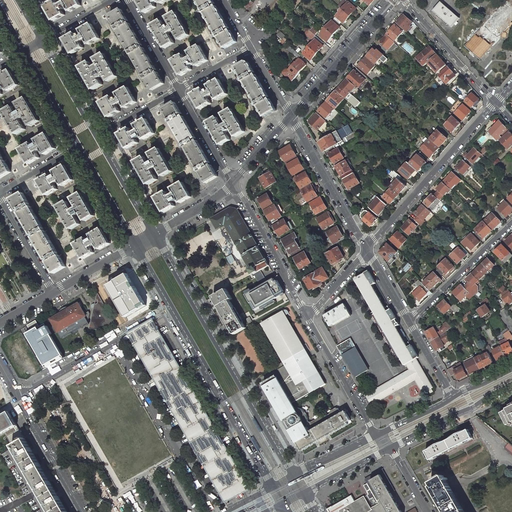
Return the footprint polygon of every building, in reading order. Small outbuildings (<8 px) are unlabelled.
[(62,17),(65,15),(63,12),(67,10),(66,8),(67,7),(65,2),(63,0),(62,0),(58,3),(56,0),(46,7),(54,21),(59,18),(58,17),(61,15),(62,17)] [(63,0),(65,2),(67,7),(70,12),(73,10),(73,9),(76,7),(76,9),(81,6),(77,0),(63,0)] [(137,0),(145,13),(156,7),(154,4),(158,1),(156,0),(137,0)] [(222,41),(224,44),(223,45),(225,49),(237,42),(234,38),(233,38),(231,35),(233,35),(230,30),(228,32),(226,30),(229,28),(226,24),(225,25),(223,21),(225,21),(220,13),(219,14),(217,11),(219,10),(216,6),(213,7),(212,5),(215,4),(212,0),(211,0),(197,0),(199,3),(200,2),(202,5),(201,6),(203,10),(201,10),(201,11),(202,13),(203,14),(205,13),(207,17),(208,16),(210,19),(209,20),(213,27),(214,27),(216,30),(215,31),(217,34),(215,35),(215,36),(216,38),(218,38),(219,37),(221,41),(222,41)] [(349,2),(346,0),(343,0),(338,6),(342,9),(349,2)] [(423,0),(491,71),(505,58),(451,1),(452,0),(423,0)] [(356,9),(349,2),(342,9),(350,16),(356,9)] [(122,33),(123,37),(122,37),(126,45),(128,44),(130,47),(128,48),(130,51),(129,52),(129,53),(129,54),(130,55),(131,56),(131,55),(132,55),(134,59),(136,58),(138,61),(136,62),(141,69),(142,68),(144,72),(142,72),(144,75),(143,76),(143,77),(144,79),(145,80),(146,79),(149,83),(150,82),(152,85),(151,86),(153,90),(164,84),(162,80),(161,80),(159,77),(160,76),(158,72),(157,73),(156,71),(155,70),(156,70),(154,66),(153,66),(151,63),(152,62),(148,55),(147,56),(145,53),(146,52),(144,48),(143,48),(142,47),(141,46),(142,45),(140,41),(139,42),(137,39),(138,38),(134,31),(132,31),(131,28),(132,27),(130,23),(129,24),(128,22),(127,21),(128,21),(126,17),(124,17),(123,14),(124,14),(122,9),(110,16),(112,20),(114,20),(115,23),(114,23),(116,27),(114,27),(114,28),(115,30),(116,31),(117,31),(118,30),(120,34),(122,33)] [(350,16),(342,9),(336,16),(344,23),(350,16)] [(180,40),(189,35),(187,31),(186,32),(184,28),(185,28),(180,20),(179,20),(177,17),(178,16),(176,12),(167,17),(172,27),(175,31),(176,34),(180,40)] [(413,23),(404,15),(398,22),(407,32),(411,28),(410,26),(413,23)] [(340,24),(334,18),(326,28),(333,35),(340,27),(338,26),(340,24)] [(153,26),(166,49),(175,43),(171,37),(176,34),(175,31),(172,27),(171,28),(170,26),(166,28),(162,21),(153,26)] [(388,33),(395,40),(403,32),(405,30),(397,23),(396,25),(388,33)] [(88,28),(85,30),(84,29),(81,30),(84,36),(86,40),(88,42),(89,45),(92,43),(92,42),(95,40),(95,42),(100,39),(92,24),(87,27),(88,28)] [(318,31),(313,27),(310,31),(315,35),(318,31)] [(333,35),(326,28),(319,35),(327,42),(333,35)] [(315,35),(310,31),(308,33),(307,34),(312,39),(313,37),(316,39),(322,45),(324,43),(315,35)] [(74,36),(71,38),(70,37),(65,40),(73,54),(84,48),(82,45),(88,42),(86,40),(84,36),(82,37),(81,35),(79,35),(78,37),(76,33),(73,35),(74,36)] [(282,39),(277,35),(274,38),(283,46),(286,42),(282,39)] [(395,42),(386,35),(380,42),(388,49),(395,42)] [(309,46),(316,52),(317,53),(323,46),(322,45),(316,39),(309,46)] [(208,60),(200,46),(195,49),(196,50),(193,52),(192,50),(189,52),(190,54),(192,57),(194,61),(198,67),(200,65),(200,64),(203,62),(203,63),(208,60)] [(300,55),(290,46),(287,49),(297,58),(300,55)] [(305,55),(311,60),(317,53),(316,52),(309,46),(303,53),(301,56),(303,57),(305,55)] [(437,55),(430,46),(416,58),(424,66),(427,64),(437,55)] [(377,51),(374,49),(368,56),(376,64),(384,55),(378,50),(377,51)] [(108,82),(117,76),(115,73),(114,73),(112,70),(113,69),(109,61),(107,62),(105,58),(106,58),(104,54),(95,59),(99,65),(105,76),(108,82)] [(173,61),(181,75),(182,75),(186,73),(186,72),(189,70),(189,71),(192,70),(190,66),(193,64),(192,62),(194,61),(192,57),(190,54),(185,57),(184,55),(173,61)] [(447,65),(437,55),(427,64),(436,74),(447,65)] [(376,65),(367,57),(359,66),(369,74),(376,65)] [(306,65),(299,58),(293,65),(300,72),(306,65)] [(81,67),(94,90),(103,85),(99,79),(101,77),(102,78),(104,77),(103,76),(105,76),(99,65),(93,68),(90,62),(81,67)] [(253,76),(252,74),(254,72),(252,68),(251,69),(249,66),(250,65),(249,62),(246,62),(236,68),(238,72),(240,71),(241,74),(240,75),(242,78),(241,79),(241,80),(242,82),(244,81),(246,85),(248,85),(249,88),(248,89),(252,96),(254,95),(256,98),(254,99),(256,102),(255,103),(254,104),(255,106),(256,106),(258,106),(260,110),(262,109),(264,112),(262,113),(265,117),(276,110),(274,106),(273,107),(271,104),(272,103),(270,99),(267,101),(266,98),(268,97),(266,92),(265,93),(263,90),(264,89),(260,82),(259,83),(257,79),(258,79),(256,75),(253,76)] [(300,72),(293,65),(289,69),(287,67),(282,72),(292,81),(300,72)] [(453,72),(449,67),(439,75),(447,84),(455,77),(451,74),(453,72)] [(368,77),(357,68),(347,79),(356,86),(358,88),(368,77)] [(19,85),(11,71),(6,73),(7,75),(4,76),(3,75),(0,77),(3,82),(0,84),(0,88),(0,89),(2,93),(8,90),(9,91),(19,85)] [(212,91),(214,95),(215,98),(217,100),(220,99),(219,97),(222,96),(223,97),(228,94),(219,79),(214,82),(215,84),(212,85),(211,84),(208,86),(212,91)] [(356,86),(347,79),(337,90),(346,98),(356,107),(360,102),(353,96),(348,94),(356,86)] [(121,99),(124,105),(126,108),(129,107),(128,105),(131,104),(132,105),(137,102),(128,87),(123,90),(124,92),(121,93),(120,92),(117,94),(121,99)] [(209,105),(212,103),(210,101),(215,98),(214,95),(212,91),(210,92),(209,90),(205,92),(203,89),(200,90),(201,92),(198,93),(197,92),(192,95),(201,110),(206,107),(205,105),(208,104),(209,105)] [(345,99),(337,91),(328,100),(336,108),(345,99)] [(480,101),(472,94),(466,101),(474,108),(480,101)] [(101,103),(110,118),(115,115),(114,113),(117,112),(118,113),(121,111),(119,109),(124,105),(121,99),(119,100),(118,99),(116,99),(114,101),(112,97),(109,99),(110,100),(107,102),(106,100),(101,103)] [(40,121),(27,98),(18,103),(21,110),(16,113),(23,124),(28,121),(31,126),(40,121)] [(196,138),(193,134),(192,135),(190,132),(192,131),(187,123),(186,124),(184,121),(185,120),(183,116),(180,118),(179,115),(182,114),(179,110),(178,110),(176,107),(177,106),(176,104),(175,102),(163,109),(166,113),(167,112),(169,116),(168,116),(169,120),(168,120),(168,121),(169,124),(170,124),(171,123),(174,127),(175,126),(177,129),(176,130),(180,138),(181,137),(183,140),(182,141),(184,144),(182,145),(184,148),(185,147),(188,151),(189,151),(191,154),(190,155),(194,162),(195,161),(197,164),(196,165),(198,169),(196,169),(196,170),(198,173),(200,172),(202,176),(203,175),(205,178),(204,179),(206,183),(218,176),(215,172),(214,173),(212,170),(214,169),(211,164),(208,166),(207,164),(210,163),(207,158),(206,159),(204,156),(206,155),(201,148),(200,149),(198,145),(200,145),(197,141),(194,142),(193,140),(196,138)] [(335,109),(327,102),(319,111),(327,118),(335,109)] [(471,112),(463,104),(456,112),(455,111),(452,114),(454,116),(461,123),(471,112)] [(16,113),(12,107),(3,112),(6,116),(7,115),(9,118),(8,119),(16,134),(26,129),(23,124),(16,113)] [(236,137),(245,132),(243,128),(241,128),(239,125),(241,124),(236,116),(235,117),(233,113),(234,113),(232,109),(223,114),(227,121),(230,127),(236,137)] [(326,120),(317,112),(309,122),(317,130),(326,120)] [(461,124),(453,116),(445,125),(453,132),(461,124)] [(208,123),(221,145),(230,140),(226,133),(230,130),(229,128),(230,127),(227,121),(221,124),(217,117),(208,123)] [(146,137),(149,135),(150,136),(155,134),(146,119),(141,122),(142,123),(139,125),(138,123),(136,125),(137,127),(139,130),(141,134),(142,136),(144,140),(147,138),(146,137)] [(507,128),(500,120),(493,128),(492,127),(488,130),(498,141),(502,138),(500,136),(506,129),(507,128)] [(348,125),(337,131),(342,139),(353,132),(348,125)] [(128,131),(125,133),(124,132),(120,134),(128,149),(133,146),(132,145),(135,143),(136,144),(139,143),(137,140),(142,136),(141,134),(139,130),(137,127),(131,130),(130,128),(127,130),(128,131)] [(447,139),(438,130),(430,139),(440,147),(447,139)] [(342,139),(337,131),(319,141),(324,151),(343,141),(342,139)] [(511,144),(511,134),(510,132),(500,140),(508,149),(511,144)] [(56,149),(48,134),(43,137),(43,138),(40,140),(40,139),(37,140),(38,142),(32,145),(35,149),(37,153),(42,149),(45,155),(48,153),(47,152),(50,150),(51,151),(56,149)] [(439,149),(429,140),(421,149),(431,158),(439,149)] [(26,147),(21,149),(29,164),(34,161),(33,160),(36,158),(37,160),(40,158),(37,153),(35,149),(32,145),(31,143),(29,145),(29,146),(26,148),(26,147)] [(291,145),(280,151),(286,161),(296,155),(291,145)] [(345,161),(338,148),(329,154),(336,166),(345,161)] [(480,153),(475,148),(466,157),(470,161),(468,164),(472,168),(474,169),(476,166),(473,164),(480,156),(483,159),(485,157),(482,155),(480,153)] [(145,157),(135,162),(149,185),(158,179),(154,173),(159,170),(163,176),(172,171),(170,167),(169,168),(166,165),(168,164),(163,156),(162,157),(160,153),(161,152),(159,149),(150,154),(155,163),(153,164),(152,162),(149,164),(145,157)] [(0,178),(11,172),(9,168),(7,169),(5,165),(7,165),(5,161),(3,158),(1,154),(0,154),(0,178)] [(427,162),(418,155),(410,164),(417,170),(419,172),(427,162)] [(297,156),(286,162),(288,165),(298,159),(297,156)] [(298,159),(288,165),(294,175),(304,169),(298,159)] [(468,164),(463,160),(456,168),(465,176),(472,168),(468,164)] [(351,170),(345,161),(336,166),(341,176),(342,176),(344,179),(354,173),(352,170),(351,170)] [(410,164),(408,162),(400,171),(409,179),(417,170),(410,164)] [(69,183),(74,180),(66,165),(61,168),(62,170),(59,171),(58,170),(55,172),(56,175),(52,178),(57,187),(62,184),(63,186),(66,185),(66,183),(69,182),(69,183)] [(402,178),(393,170),(389,174),(393,178),(394,178),(394,177),(397,180),(390,187),(399,195),(406,186),(400,180),(402,178)] [(270,171),(259,177),(266,188),(277,182),(270,171)] [(306,172),(295,178),(301,188),(312,182),(306,172)] [(461,180),(452,172),(443,182),(450,189),(451,189),(456,184),(457,185),(461,180)] [(360,183),(354,173),(344,179),(343,179),(349,189),(360,183)] [(44,178),(39,181),(47,196),(52,193),(51,191),(54,190),(55,191),(58,189),(57,187),(52,178),(50,175),(47,176),(48,178),(45,179),(44,178)] [(191,197),(183,182),(178,185),(179,186),(176,188),(175,187),(172,188),(174,191),(168,194),(167,192),(164,193),(165,194),(162,196),(161,195),(156,198),(165,212),(175,206),(173,203),(179,200),(181,203),(183,201),(183,200),(186,198),(186,200),(191,197)] [(443,182),(437,189),(439,191),(435,195),(437,197),(440,194),(442,197),(444,195),(450,189),(443,182)] [(313,184),(302,191),(308,201),(318,196),(314,190),(316,189),(313,184)] [(398,196),(390,189),(383,197),(382,196),(380,198),(387,204),(389,202),(391,204),(398,196)] [(25,197),(23,193),(11,199),(14,203),(15,203),(17,206),(15,207),(18,211),(20,213),(19,213),(22,217),(23,217),(25,220),(23,221),(28,228),(29,227),(31,230),(30,231),(32,235),(34,237),(33,238),(36,242),(37,241),(39,244),(38,245),(42,252),(43,252),(45,255),(44,255),(46,260),(47,259),(48,262),(47,262),(50,266),(51,265),(53,269),(52,269),(54,273),(66,267),(63,263),(62,263),(60,260),(62,259),(59,256),(57,252),(55,249),(54,249),(52,246),(54,246),(49,238),(48,239),(46,236),(47,235),(45,231),(43,228),(41,224),(40,225),(38,222),(39,221),(35,214),(34,215),(32,211),(33,211),(31,207),(29,204),(27,200),(26,201),(24,197),(25,197)] [(95,216),(82,193),(73,198),(76,204),(71,207),(76,217),(81,214),(86,221),(95,216)] [(268,194),(258,199),(264,209),(273,204),(268,194)] [(437,198),(432,194),(423,205),(428,209),(429,207),(433,211),(442,201),(437,198)] [(445,199),(442,197),(440,194),(437,197),(437,198),(442,201),(445,204),(447,202),(445,199)] [(380,198),(378,196),(369,207),(378,215),(387,204),(380,198)] [(321,198),(310,204),(316,214),(327,208),(321,198)] [(67,201),(58,207),(60,210),(62,210),(64,213),(62,214),(67,222),(68,221),(70,225),(69,225),(71,229),(80,224),(76,217),(71,207),(67,201)] [(511,211),(511,207),(506,201),(498,209),(506,217),(511,211)] [(265,211),(272,223),(278,220),(278,219),(282,216),(276,205),(265,211)] [(428,209),(423,205),(416,213),(418,216),(415,220),(419,224),(421,226),(424,223),(423,221),(431,212),(428,209)] [(260,270),(269,265),(237,209),(231,208),(223,212),(222,219),(254,274),(260,270)] [(328,213),(317,219),(323,229),(334,223),(328,213)] [(377,219),(370,213),(368,215),(367,214),(366,216),(364,214),(361,217),(371,226),(372,226),(373,226),(375,223),(375,222),(377,219)] [(501,222),(493,213),(484,222),(492,230),(501,222)] [(415,220),(412,217),(402,228),(409,235),(419,224),(415,220)] [(284,220),(274,226),(280,236),(293,228),(290,222),(286,224),(284,220)] [(492,230),(484,222),(473,233),(481,242),(492,230)] [(338,226),(327,233),(334,244),(338,241),(338,240),(343,236),(338,226)] [(111,243),(102,229),(91,235),(93,238),(88,241),(93,250),(98,247),(100,250),(103,248),(102,247),(105,245),(106,246),(111,243)] [(216,240),(221,238),(218,230),(213,233),(216,240)] [(407,240),(398,232),(391,240),(399,248),(407,240)] [(295,233),(282,240),(290,254),(291,255),(301,250),(300,248),(295,239),(298,238),(295,233)] [(480,243),(471,234),(462,243),(471,251),(480,243)] [(80,241),(75,244),(84,259),(89,256),(88,255),(91,253),(92,254),(94,253),(93,250),(88,241),(86,238),(83,240),(84,241),(81,243),(80,241)] [(463,247),(456,239),(453,242),(458,248),(451,256),(458,264),(466,256),(460,249),(463,247)] [(397,252),(387,244),(380,252),(389,260),(387,262),(390,265),(395,260),(392,257),(397,252)] [(505,263),(511,256),(511,255),(510,253),(502,245),(495,252),(500,257),(498,260),(503,265),(505,263)] [(338,247),(327,254),(334,265),(339,263),(338,261),(344,258),(338,247)] [(305,252),(295,258),(301,269),(311,263),(305,252)] [(493,263),(488,258),(483,264),(487,269),(493,263)] [(454,267),(446,259),(438,266),(439,267),(436,270),(441,275),(444,273),(446,275),(454,267)] [(409,263),(403,269),(406,272),(412,265),(409,263)] [(487,269),(483,264),(472,273),(477,278),(479,280),(480,282),(487,276),(483,272),(487,269)] [(316,273),(305,279),(310,289),(317,286),(318,287),(322,284),(321,282),(328,278),(323,268),(315,272),(316,273)] [(126,269),(105,280),(125,318),(146,307),(126,269)] [(260,270),(254,274),(256,277),(261,286),(267,282),(260,270)] [(441,275),(436,270),(422,284),(429,291),(441,279),(439,277),(441,275)] [(356,279),(355,279),(375,313),(373,314),(383,332),(385,331),(405,365),(406,364),(416,359),(419,357),(412,345),(408,347),(395,325),(398,323),(395,319),(396,319),(391,309),(390,310),(388,306),(385,308),(372,285),(376,283),(369,271),(358,277),(357,276),(355,278),(356,279)] [(466,280),(469,283),(468,284),(469,285),(465,288),(473,296),(478,291),(478,287),(475,284),(473,282),(477,278),(472,273),(466,280)] [(276,278),(247,295),(256,310),(285,294),(276,278)] [(422,284),(419,280),(416,282),(421,286),(413,294),(419,300),(429,291),(422,284)] [(464,287),(461,284),(453,293),(461,301),(466,296),(469,299),(473,296),(465,288),(464,287)] [(227,290),(213,297),(235,334),(246,328),(245,326),(231,302),(230,300),(232,299),(227,290)] [(508,300),(511,304),(511,303),(511,292),(511,293),(510,292),(502,297),(505,302),(508,300)] [(113,320),(97,293),(96,299),(95,304),(94,304),(93,304),(92,304),(92,305),(92,306),(91,306),(91,307),(92,308),(92,309),(93,309),(94,310),(90,326),(90,328),(93,329),(96,329),(99,329),(102,329),(104,329),(107,328),(110,327),(112,326),(115,324),(113,320)] [(461,310),(448,297),(438,306),(445,314),(452,307),(457,313),(461,310)] [(79,303),(51,319),(62,338),(82,327),(83,328),(88,325),(90,314),(89,311),(85,314),(79,303)] [(345,304),(324,315),(330,326),(351,315),(345,304)] [(490,312),(485,304),(482,306),(477,310),(482,317),(490,312)] [(283,311),(262,323),(284,361),(290,372),(297,385),(315,374),(317,373),(319,372),(283,311)] [(152,318),(127,333),(132,341),(197,454),(225,502),(250,489),(152,318)] [(431,341),(439,336),(445,332),(450,329),(452,328),(446,321),(444,323),(443,327),(440,329),(440,332),(439,332),(437,331),(436,332),(433,327),(426,332),(431,341)] [(58,355),(59,353),(49,335),(51,335),(46,326),(44,328),(42,325),(26,334),(42,360),(44,359),(47,359),(49,359),(51,359),(53,358),(55,357),(57,356),(58,355)] [(439,336),(431,341),(436,350),(444,345),(443,344),(450,340),(445,332),(439,336)] [(351,339),(337,346),(342,355),(356,347),(351,339)] [(501,347),(509,343),(508,341),(506,339),(499,343),(501,347)] [(511,352),(511,349),(509,343),(501,347),(506,355),(511,352)] [(356,347),(342,355),(355,377),(369,370),(356,347)] [(506,355),(501,347),(494,351),(498,359),(506,355)] [(488,353),(481,357),(480,356),(475,359),(480,368),(493,362),(488,353)] [(409,369),(366,395),(371,405),(415,379),(423,393),(433,387),(416,359),(406,364),(409,369)] [(475,359),(465,364),(466,365),(463,366),(466,373),(466,374),(469,372),(470,373),(480,368),(475,359)] [(283,378),(279,380),(292,404),(311,393),(311,392),(322,386),(317,378),(319,377),(317,373),(315,374),(297,385),(290,372),(284,361),(278,365),(277,367),(277,368),(279,370),(283,378)] [(454,366),(448,370),(451,376),(455,374),(456,373),(455,370),(456,370),(454,366)] [(466,373),(463,366),(456,370),(455,370),(456,373),(458,376),(459,379),(467,375),(466,374),(466,373)] [(288,426),(296,440),(298,443),(299,443),(302,449),(319,440),(319,441),(325,437),(329,434),(336,430),(336,431),(348,424),(347,422),(351,420),(346,412),(348,411),(346,408),(344,409),(346,411),(342,414),(339,409),(336,408),(311,422),(308,420),(308,417),(307,415),(305,412),(303,410),(301,409),(298,408),(295,408),(292,404),(279,380),(277,377),(275,378),(269,380),(264,385),(279,410),(279,411),(288,426)] [(510,423),(511,423),(511,406),(509,407),(510,409),(508,410),(507,409),(500,413),(507,425),(509,424),(510,423)] [(8,413),(0,417),(0,436),(8,431),(16,427),(8,413)] [(19,429),(7,436),(13,446),(25,439),(19,429)] [(473,438),(468,429),(465,431),(464,431),(457,434),(450,438),(450,439),(447,440),(451,449),(473,438)] [(13,446),(50,511),(67,511),(25,439),(13,446)] [(451,449),(447,440),(444,442),(444,441),(436,444),(429,449),(425,451),(430,460),(451,449)] [(367,483),(380,505),(384,503),(389,511),(402,511),(387,484),(388,484),(389,483),(389,481),(384,471),(380,470),(366,478),(365,480),(367,483)] [(445,478),(443,475),(431,482),(432,486),(431,487),(445,511),(464,511),(446,480),(448,479),(447,477),(445,478)] [(367,483),(363,485),(368,493),(367,494),(369,499),(371,498),(376,507),(380,505),(367,483)] [(389,511),(384,503),(380,505),(376,507),(371,510),(364,497),(356,502),(352,496),(350,497),(334,506),(333,507),(333,506),(328,509),(329,511),(389,511)]
